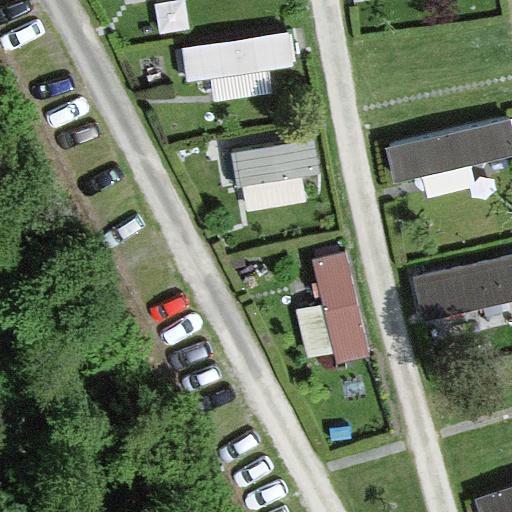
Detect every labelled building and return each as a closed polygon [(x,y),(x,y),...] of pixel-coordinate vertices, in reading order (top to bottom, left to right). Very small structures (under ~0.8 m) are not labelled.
[(293,30),(180,32),(178,74),(293,72),(293,30)] [(497,111),(384,126),(390,168),(503,152),(497,111)] [(325,134),(212,136),(210,178),(325,176),(325,134)] [(370,346),(343,236),(301,243),(329,355),(370,346)] [(511,242),(412,256),(418,297),(511,284),(511,242)] [(511,511),(511,477),(475,487),(481,511),(511,511)]
